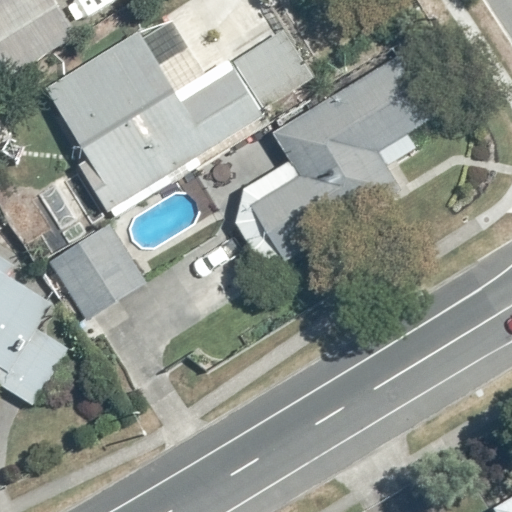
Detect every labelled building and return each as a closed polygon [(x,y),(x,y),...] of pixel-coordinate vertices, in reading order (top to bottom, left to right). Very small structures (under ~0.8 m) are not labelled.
[(0,0),(0,55),(14,77),(88,29),(69,0),(0,0)] [(119,214),(192,166),(197,174),(236,148),(232,141),(268,117),(264,112),(319,76),(291,34),(187,102),(141,31),(50,91),(87,148),(80,153),(119,214)] [(445,110),(409,52),(282,131),(307,171),(255,204),(289,259),(403,187),(390,166),(419,147),(410,132),(445,110)] [(150,281),(111,223),(52,262),(91,320),(150,281)] [(78,346),(50,328),(62,309),(11,276),(20,262),(0,248),(0,379),(41,406),(78,346)] [(511,511),(511,498),(498,506),(501,511),(511,511)]
